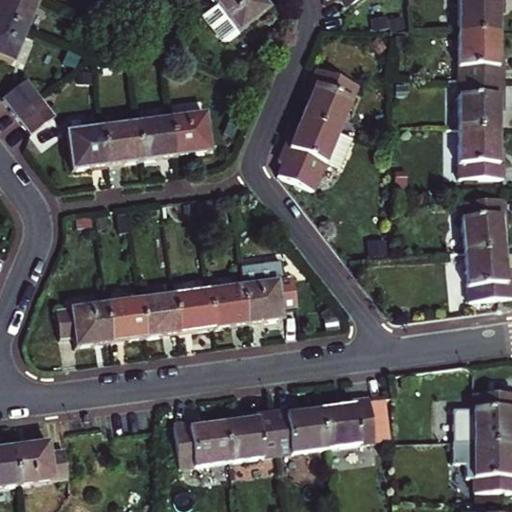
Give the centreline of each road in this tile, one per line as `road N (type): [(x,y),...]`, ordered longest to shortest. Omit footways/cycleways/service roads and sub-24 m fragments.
road 1 (residential): [(0,406),(390,355)]
road 2 (residential): [(390,355),(256,179)]
road 3 (residential): [(0,338),(40,239),(36,210),(0,162)]
road 4 (residential): [(302,0),(308,18),(254,150),(256,179)]
road 5 (residential): [(390,355),(511,337)]
